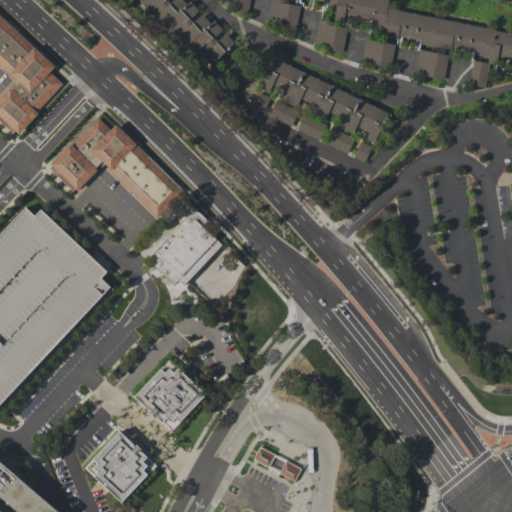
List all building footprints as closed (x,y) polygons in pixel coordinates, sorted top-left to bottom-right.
[(168,0),(167,1),(169,3),(171,5),(176,0),(182,0),(187,5),(190,3),(199,12),(191,20),(192,21),(194,23),(202,16),(211,25),(214,22),(223,31),(215,39),(216,40),(216,39),(217,41),(225,34),(234,43),(214,63),(204,53),(194,41),(190,44),(180,33),(170,22),(167,25),(157,14),(146,3),(143,0),(168,0)] [(248,14),(249,0),(228,0),(234,1),(233,12),(248,14)] [(302,7),(297,31),(280,28),(280,25),(267,23),(272,0),(283,0),(289,1),(288,4),(302,7)] [(389,0),(388,10),(511,34),(511,68),(511,65),(509,65),(509,64),(507,64),(508,59),(498,57),(497,62),(488,60),(489,59),(472,55),(472,51),(454,48),(454,52),(421,45),(422,42),(399,38),(398,41),(382,38),(384,26),(375,25),(377,15),(346,9),(344,18),(335,16),(337,8),(327,6),(327,0),(297,0),(297,1),(292,0),(389,0)] [(46,74),(60,86),(16,136),(0,122),(0,98),(15,81),(0,67),(0,20),(53,66),(46,74)] [(348,25),(342,52),(325,49),(325,47),(314,45),(319,20),(348,25)] [(397,44),(392,70),(362,64),(367,38),(397,44)] [(449,56),(444,81),(416,76),(421,51),(449,56)] [(276,60),(389,114),(387,119),(374,145),(367,142),(372,132),(365,129),(359,126),(354,135),(346,132),(339,128),(343,118),(336,115),(330,112),(326,122),(318,118),(310,114),(315,104),(309,102),(302,99),(298,108),(290,104),(282,100),(286,91),(280,88),(274,85),(269,94),(262,91),(270,72),(274,65),(276,60)] [(491,64),(486,89),(470,86),(475,61),(491,64)] [(271,99),(263,114),(251,108),(258,93),(271,99)] [(299,112),(292,126),(270,115),(277,101),(299,112)] [(328,125),(320,141),(298,130),(306,114),(328,125)] [(106,130),(111,126),(179,194),(154,220),(100,167),(73,194),(47,168),(95,119),(106,130)] [(355,140),(348,155),(326,144),(333,129),(355,140)] [(373,147),(365,162),(355,157),(362,142),(373,147)] [(109,286),(0,402),(0,229),(23,205),(33,215),(39,208),(106,270),(100,277),(109,286)] [(178,294),(143,262),(187,214),(222,246),(178,294)] [(169,432),(133,396),(168,361),(204,397),(169,432)] [(117,505),(78,470),(112,431),(152,466),(117,505)] [(292,479),(251,459),(258,444),(300,464),(292,479)] [(0,511),(0,470),(52,511),(0,511)]
